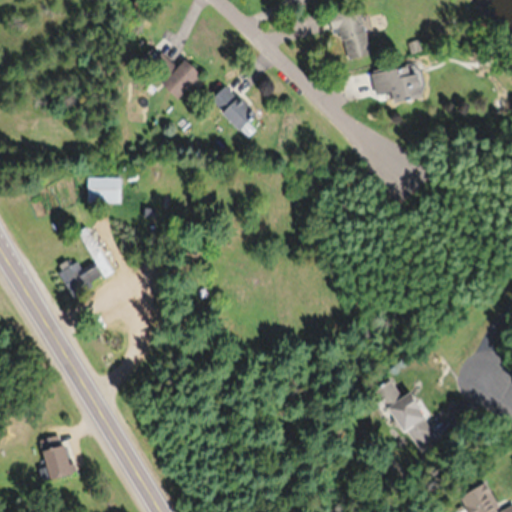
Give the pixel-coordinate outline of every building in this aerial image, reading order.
[(371,52),(359,5),(328,13),(333,32),(339,30),(346,59),(371,52)] [(173,64),(158,78),(177,97),(201,73),(184,57),(175,66),(173,64)] [(418,71),(411,72),(409,65),(372,71),(375,94),(388,91),(390,102),(422,96),(418,71)] [(210,99),(239,128),(254,112),(225,83),(210,99)] [(86,201),(119,201),(119,176),(86,176),(86,201)] [(93,261),(80,267),(77,260),(58,270),(68,291),(110,271),(87,226),(77,230),(93,261)] [(413,453),(437,441),(411,391),(401,397),(392,379),(378,386),(413,453)] [(71,474),(62,434),(40,438),(49,479),(71,474)] [(469,511),(511,511),(511,503),(500,510),(485,482),(460,496),(469,511)]
